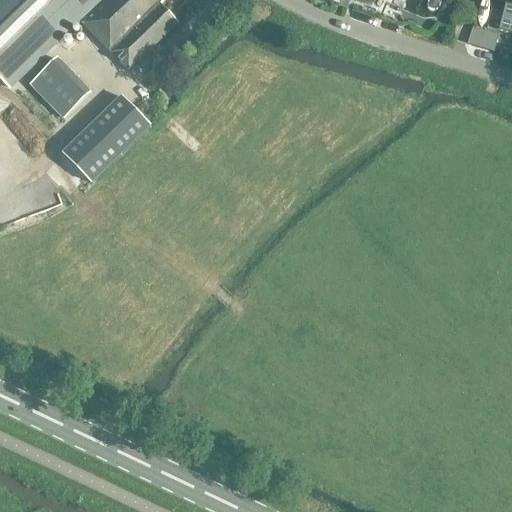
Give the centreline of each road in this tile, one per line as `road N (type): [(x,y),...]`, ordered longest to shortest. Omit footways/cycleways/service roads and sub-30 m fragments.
road 1 (primary): [(241,511),(0,397)]
road 2 (residential): [(511,77),(287,0)]
